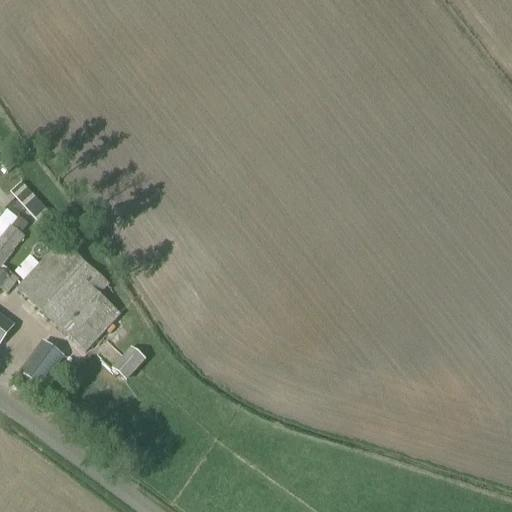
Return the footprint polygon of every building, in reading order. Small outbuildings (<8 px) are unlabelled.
[(23,181),(11,192),(49,233),(60,222),(23,181)] [(16,219),(9,228),(20,236),(27,228),(16,219)] [(0,268),(24,239),(20,236),(9,228),(0,221),(0,268)] [(60,244),(17,292),(41,314),(84,266),(60,244)] [(85,266),(84,266),(41,314),(85,356),(119,318),(90,290),(100,280),(85,266)] [(0,273),(0,294),(1,293),(7,298),(18,283),(12,278),(10,281),(0,273)] [(0,320),(0,344),(12,329),(0,320)] [(42,345),(19,376),(40,391),(63,361),(42,345)] [(131,351),(110,373),(125,386),(145,363),(131,351)]
